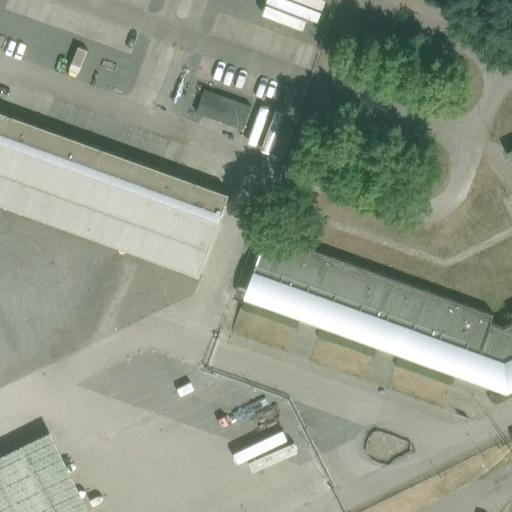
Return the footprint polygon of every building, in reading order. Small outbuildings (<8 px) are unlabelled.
[(243,129),(251,106),(205,89),(197,113),(243,129)] [(0,204),(200,277),(230,194),(0,111),(0,204)] [(292,298),(310,248),(268,233),(250,283),(292,298)] [(326,310),(344,260),(310,248),(292,298),(326,310)] [(360,322),(378,272),(344,260),(326,310),(360,322)] [(394,335),(412,285),(378,272),(360,322),(394,335)] [(427,347),(445,297),(412,285),(394,335),(427,347)] [(455,357),(473,307),(445,297),(427,347),(455,357)] [(476,364),(478,358),(492,321),(494,314),(473,307),(455,357),(476,364)] [(511,321),(503,325),(492,321),(478,358),(506,368),(511,364),(511,321)] [(0,459),(0,511),(86,511),(49,436),(0,459)]
